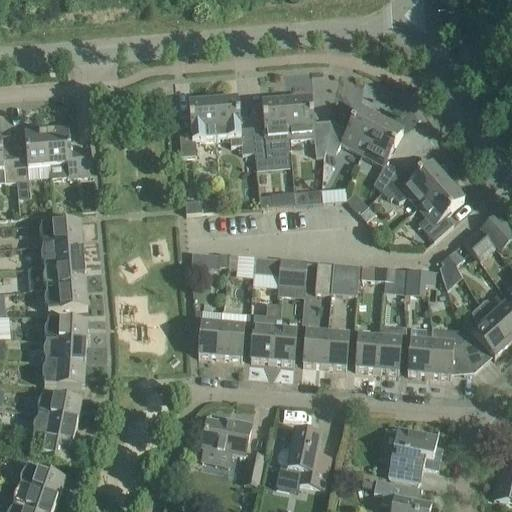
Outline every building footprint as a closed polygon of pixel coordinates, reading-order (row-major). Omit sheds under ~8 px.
[(255,158),(252,132),(240,133),(238,102),(213,104),(217,144),(231,143),(231,151),(242,150),(242,159),(255,158)] [(326,155),(332,125),(313,127),(311,102),(287,104),(291,155),(292,155),(291,144),(314,142),(316,160),(324,162),(326,155)] [(196,146),(217,144),(213,104),(189,106),(191,131),(179,132),(181,162),(197,160),(196,146)] [(267,158),(291,155),(287,104),(262,106),(264,131),(252,132),(255,158),(255,165),(268,164),(267,158)] [(363,159),(382,124),(360,112),(348,134),(332,125),(326,155),(336,157),(341,147),(363,159)] [(403,135),(382,124),(363,159),(384,170),(373,190),(382,196),(397,178),(402,172),(388,164),(403,135)] [(69,130),(47,132),(51,183),(93,180),(91,153),(71,155),(69,130)] [(29,185),(51,183),(47,132),(24,134),(27,159),(15,160),(17,186),(20,222),(32,221),(29,185)] [(17,186),(15,160),(3,161),(1,136),(0,136),(0,187),(17,186)] [(418,212),(448,185),(432,167),(413,184),(402,172),(397,178),(382,197),(391,204),(394,201),(399,207),(409,202),(418,212)] [(448,185),(418,212),(427,222),(421,227),(421,231),(434,246),(454,229),(446,220),(464,204),(448,185)] [(296,210),(323,207),(323,197),(295,200),(296,210)] [(260,213),(272,212),(271,201),(259,202),(260,213)] [(186,219),(202,217),(201,205),(185,207),(186,219)] [(502,254),(511,245),(511,238),(495,219),(481,232),(502,254)] [(43,251),(83,247),(81,226),(41,229),(41,231),(40,235),(40,239),(40,244),(43,247),(43,251)] [(495,253),(492,249),(479,234),(463,248),(480,266),(495,253)] [(84,269),(83,247),(43,251),(43,253),(42,256),(41,259),(41,263),(43,266),(44,269),(45,272),(84,269)] [(456,271),(463,265),(454,256),(448,261),(456,271)] [(228,273),(229,260),(221,259),(221,260),(220,272),(228,273)] [(237,273),(238,261),(229,260),(228,273),(237,273)] [(450,277),(456,271),(448,261),(441,267),(450,277)] [(279,293),(281,265),(255,263),(254,278),(279,281),(278,293),(279,293)] [(279,293),(305,295),(307,268),(281,265),(279,293)] [(333,281),(334,269),(317,267),(316,287),(315,297),(331,298),(332,281),(333,281)] [(45,272),(28,273),(30,296),(46,294),(86,291),(84,269),(45,272)] [(341,282),(342,269),(334,269),(333,281),(341,282)] [(385,286),(386,273),(377,272),(376,285),(385,286)] [(393,287),(394,274),(386,273),(385,286),(393,287)] [(426,289),(427,277),(407,275),(404,299),(425,301),(426,289)] [(434,290),(435,277),(427,277),(426,289),(434,290)] [(48,316),(68,314),(88,313),(86,291),(46,294),(47,298),(45,302),(45,306),(46,310),(48,314),(48,316)] [(511,316),(505,309),(498,315),(488,305),(486,305),(479,310),(484,318),(511,349),(511,347),(511,316)] [(278,310),(277,310),(267,309),(266,321),(254,319),(253,332),(250,365),(272,367),(275,333),(276,334),(278,310)] [(495,363),(511,349),(484,318),(479,310),(471,317),(474,323),(481,330),(472,338),(464,345),(464,346),(474,376),(492,360),(495,363)] [(224,317),(203,315),(202,327),(201,327),(198,361),(220,363),(224,317)] [(242,364),(246,318),(224,317),(220,363),(242,364)] [(88,326),(68,325),(48,324),(48,329),(46,331),(45,335),(45,338),(45,341),(47,344),(47,346),(87,348),(88,326)] [(381,331),(380,342),(377,376),(399,378),(400,366),(404,366),(406,345),(407,332),(381,331)] [(433,341),(432,334),(407,332),(406,345),(410,345),(407,378),(429,380),(433,341)] [(297,335),(276,334),(275,333),(272,367),(294,369),(297,335)] [(454,349),(433,347),(434,335),(432,334),(433,341),(429,380),(451,382),(452,378),(474,376),(464,346),(454,349)] [(325,371),(328,338),(305,336),(302,370),(325,371)] [(347,373),(348,353),(350,340),(328,338),(325,371),(347,373)] [(377,376),(380,342),(358,340),(355,374),(377,376)] [(85,370),(87,348),(47,346),(47,348),(45,351),(44,354),(44,357),(41,358),(39,360),(37,362),(36,364),(35,367),(46,368),(85,370)] [(84,392),(85,370),(46,368),(45,369),(43,373),(43,377),(43,381),(45,385),(44,390),(84,392)] [(82,405),(62,401),(43,397),(42,402),(40,405),(38,409),(38,413),(39,418),(39,419),(78,427),(82,405)] [(74,448),(78,427),(39,419),(38,423),(36,426),(34,429),(34,432),(34,435),(35,439),(35,440),(74,448)] [(202,453),(245,462),(252,429),(234,426),(233,431),(207,426),(202,453)] [(280,433),(278,440),(288,442),(289,435),(280,433)] [(443,453),(436,452),(438,441),(398,433),(388,481),(421,487),(424,473),(438,476),(443,453)] [(278,460),(278,463),(278,467),(282,469),(285,471),(288,471),(287,474),(301,477),(298,488),(324,494),(325,490),(329,470),(315,467),(317,458),(321,441),(295,436),(292,453),(288,453),(285,453),(281,454),(278,458),(278,460)] [(69,470),(74,448),(35,440),(34,442),(32,445),(30,449),(30,454),(31,458),(30,462),(69,470)] [(258,491),(264,461),(250,459),(244,488),(258,491)] [(511,464),(502,462),(494,504),(511,508),(511,464)] [(65,483),(47,476),(28,470),(26,474),(23,477),(21,481),(21,485),(21,489),(20,491),(58,504),(65,483)] [(421,494),(393,488),(376,485),(373,500),(382,502),(380,511),(386,511),(430,511),(432,508),(419,506),(421,494)] [(15,511),(55,511),(58,504),(20,491),(20,492),(17,495),(15,498),(14,501),(14,505),(14,508),(13,511),(15,511)]
